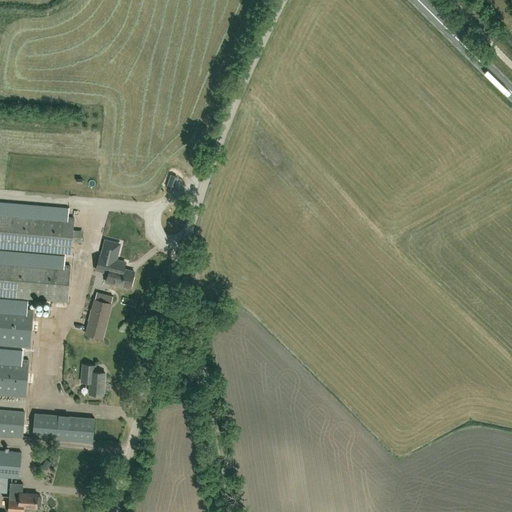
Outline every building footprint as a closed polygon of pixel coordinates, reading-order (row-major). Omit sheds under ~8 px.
[(171,175),(167,187),(173,189),(177,178),(171,175)] [(174,197),(177,202),(194,192),(191,187),(174,197)] [(0,248),(71,254),(74,218),(68,218),(69,208),(0,202),(0,248)] [(117,267),(119,260),(118,260),(121,249),(105,245),(102,256),(101,256),(97,270),(109,273),(106,282),(129,288),(134,271),(117,267)] [(0,296),(67,302),(70,266),(64,265),(65,256),(0,250),(0,296)] [(0,344),(30,347),(33,311),(27,310),(28,301),(0,299),(0,344)] [(113,304),(96,300),(87,335),(104,339),(113,304)] [(0,394),(26,396),(29,361),(22,360),(23,351),(0,349),(0,394)] [(103,395),(105,373),(95,372),(95,366),(83,365),(82,382),(89,382),(88,394),(103,395)] [(0,434),(23,436),(24,412),(0,410),(0,434)] [(93,442),(95,418),(35,413),(33,437),(93,442)] [(27,438),(26,445),(35,446),(36,439),(27,438)] [(0,477),(20,479),(22,452),(0,450),(0,477)] [(11,483),(10,503),(24,504),(24,508),(37,508),(38,494),(23,493),(23,484),(11,483)] [(24,504),(10,503),(9,511),(23,511),(24,508),(24,504)]
